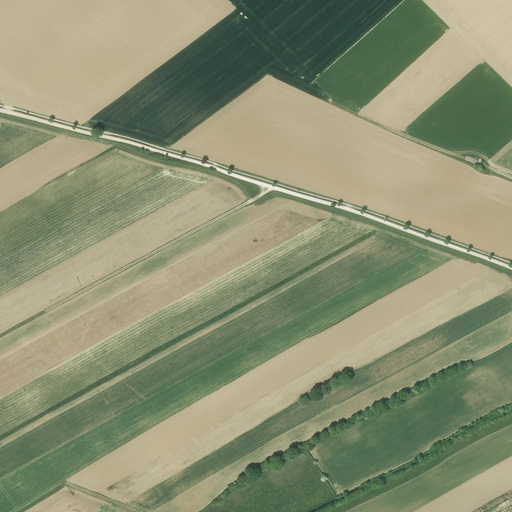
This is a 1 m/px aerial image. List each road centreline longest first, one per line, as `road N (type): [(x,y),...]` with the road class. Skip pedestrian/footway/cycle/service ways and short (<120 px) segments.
road 1 (track): [(0,109),(203,164),(511,268)]
road 2 (track): [(270,186),(71,296)]
road 3 (track): [(511,177),(376,121)]
